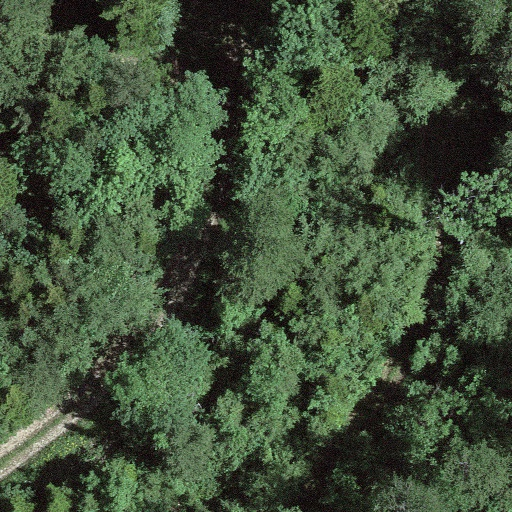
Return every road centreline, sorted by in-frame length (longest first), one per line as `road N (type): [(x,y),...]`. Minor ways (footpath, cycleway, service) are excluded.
road 1 (track): [(0,458),(172,315),(221,233),(256,19),(272,0)]
road 2 (track): [(290,511),(426,347),(441,265),(445,134),(511,73)]
